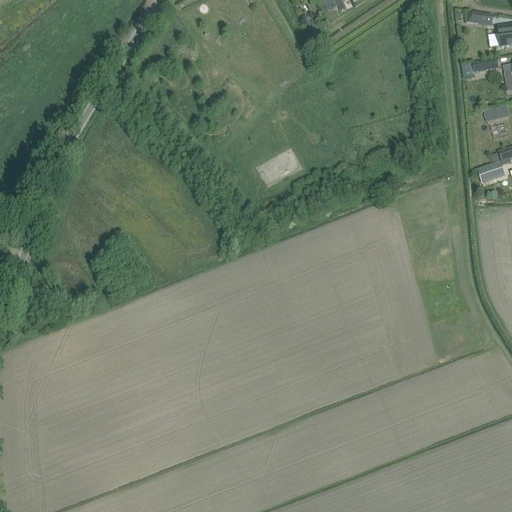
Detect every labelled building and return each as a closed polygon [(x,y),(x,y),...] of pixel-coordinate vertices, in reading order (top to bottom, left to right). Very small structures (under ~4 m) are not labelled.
[(475,24),(492,26),(493,17),(477,14),(475,24)] [(511,27),(504,28),(504,27),(498,27),(499,34),(498,34),(500,48),(511,46),(511,27)] [(498,69),(497,60),(473,65),(474,74),(498,69)] [(511,67),(511,65),(503,67),(504,75),(511,73),(511,67)] [(506,107),(491,110),(493,118),(508,115),(506,107)] [(511,148),(498,153),(501,163),(511,158),(511,148)] [(497,154),(490,157),(492,164),(500,162),(497,154)] [(505,176),(501,165),(478,173),(482,184),(505,176)]
